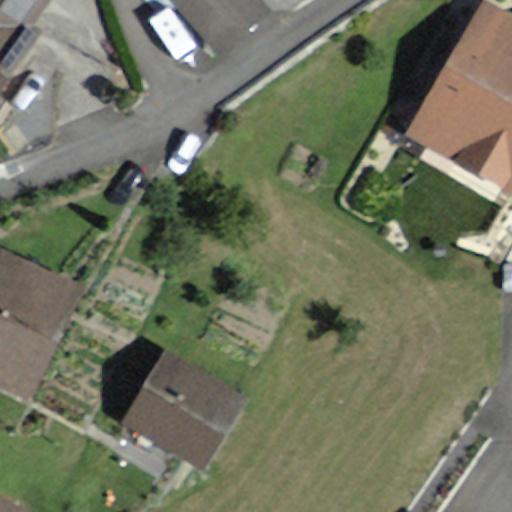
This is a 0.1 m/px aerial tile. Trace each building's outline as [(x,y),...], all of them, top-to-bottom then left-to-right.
[(0,0),(0,95),(41,34),(30,27),(47,0),(0,0)] [(271,4),(266,0),(172,0),(218,51),(271,4)] [(511,14),(486,0),(480,0),(407,129),(511,188),(511,14)] [(84,288),(0,249),(0,385),(32,400),(84,288)] [(247,397),(164,349),(124,418),(207,466),(247,397)] [(0,511),(26,511),(29,509),(0,493),(0,511)]
